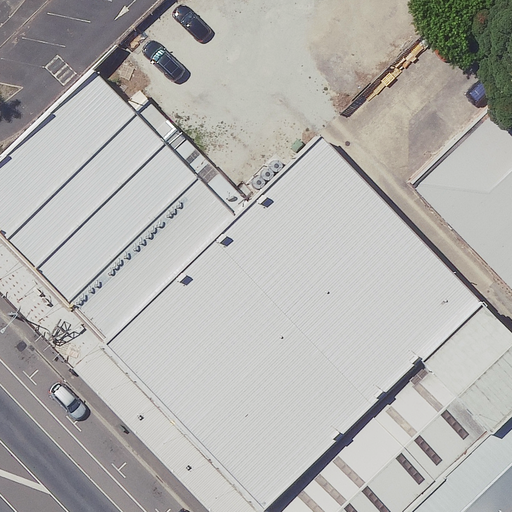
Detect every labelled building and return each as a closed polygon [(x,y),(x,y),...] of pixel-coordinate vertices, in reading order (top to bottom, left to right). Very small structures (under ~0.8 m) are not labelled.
[(236,202),(102,60),(0,155),(0,241),(91,338),(236,202)] [(511,120),(490,98),(407,177),(511,287),(511,120)] [(236,202),(91,338),(253,510),(477,301),(315,129),(236,202)] [(511,389),(511,338),(477,301),(253,510),(252,511),(253,511),(381,511),(509,393),(511,389)] [(511,396),(509,393),(381,511),(505,511),(511,506),(511,396)]
